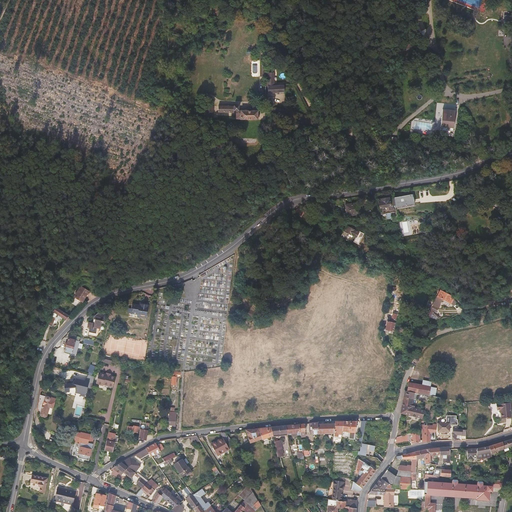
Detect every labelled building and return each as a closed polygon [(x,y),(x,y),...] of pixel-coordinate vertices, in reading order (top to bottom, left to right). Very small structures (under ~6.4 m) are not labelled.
[(274,71),(268,71),(268,73),(268,90),(284,91),(284,84),(274,83),(274,71)] [(275,102),(284,103),(284,95),(275,94),(275,102)] [(262,115),(262,106),(241,106),(241,103),(222,103),(222,108),(237,108),(241,108),(241,115),(261,115),(262,115)] [(441,129),(453,131),(456,110),(444,109),(441,129)] [(400,204),(395,205),(395,208),(414,205),(412,195),(412,194),(403,196),(403,197),(411,195),(412,199),(410,200),(410,204),(400,206),(400,204)] [(399,197),(394,198),(395,205),(400,204),(400,206),(410,204),(410,200),(412,199),(411,195),(403,197),(403,196),(403,195),(399,196),(399,197)] [(381,215),(396,212),(395,208),(395,205),(394,198),(390,199),(390,197),(378,199),(381,215)] [(506,207),(498,201),(494,207),(501,213),(506,207)] [(359,203),(348,204),(348,207),(346,207),(347,216),(361,214),(359,203)] [(310,209),(306,205),(299,207),(304,212),(306,214),(310,209)] [(304,212),(299,207),(295,212),(300,216),(304,212)] [(346,226),(344,230),(350,233),(353,235),(356,237),(353,242),(358,244),(364,234),(354,229),(355,228),(352,226),(351,228),(346,226)] [(401,277),(405,278),(406,274),(407,272),(398,269),(396,275),(402,276),(401,277)] [(80,291),(88,297),(91,292),(83,287),(80,291)] [(83,303),(88,297),(80,291),(77,289),(75,292),(78,294),(75,297),(83,303)] [(451,304),(454,297),(440,290),(436,297),(451,304)] [(435,320),(438,318),(430,309),(432,305),(434,301),(434,300),(429,298),(425,308),(427,309),(426,312),(428,313),(427,316),(435,320)] [(132,309),(130,309),(129,313),(137,315),(137,317),(146,319),(148,306),(142,304),(142,306),(138,305),(132,304),(132,309)] [(67,321),(70,316),(58,307),(54,312),(67,321)] [(101,313),(98,313),(94,317),(93,323),(89,322),(88,328),(89,328),(88,336),(95,337),(97,328),(100,329),(102,321),(104,322),(106,312),(101,311),(101,313)] [(393,332),(397,315),(393,314),(391,323),(387,322),(385,330),(393,332)] [(66,346),(65,351),(72,353),(76,340),(68,338),(67,343),(66,346)] [(181,375),(181,372),(172,371),(171,385),(176,385),(176,377),(177,375),(181,375)] [(113,387),(116,377),(111,376),(106,374),(100,373),(100,375),(98,375),(96,384),(103,386),(103,385),(113,387)] [(95,377),(88,375),(86,381),(75,379),(73,383),(73,384),(64,385),(65,393),(76,391),(86,394),(88,388),(92,389),(95,377)] [(409,383),(407,391),(429,395),(431,387),(430,387),(422,385),(409,383)] [(404,397),(413,399),(413,396),(418,397),(418,393),(405,391),(404,397)] [(50,407),(53,408),(56,399),(48,396),(47,397),(46,397),(45,398),(45,399),(45,400),(43,405),(43,407),(42,407),(41,409),(42,409),(40,414),(42,416),(45,417),(47,416),(50,407)] [(402,405),(414,407),(415,405),(412,404),(413,399),(404,397),(403,398),(402,405)] [(510,403),(496,404),(497,410),(499,410),(500,410),(500,412),(501,418),(511,418),(510,403)] [(400,413),(422,418),(424,412),(424,410),(414,408),(414,407),(402,405),(400,413)] [(169,412),(168,425),(176,425),(176,412),(169,412)] [(438,423),(438,427),(449,428),(449,425),(458,425),(458,420),(457,420),(457,416),(447,416),(447,421),(445,423),(438,423)] [(334,437),(341,438),(342,431),(343,421),(335,421),(335,423),(334,433),(334,437)] [(342,431),(349,432),(350,421),(343,421),(342,431)] [(317,424),(317,423),(309,423),(309,432),(310,432),(312,432),(312,434),(318,434),(317,424)] [(334,433),(335,423),(317,424),(318,434),(334,433)] [(296,432),(300,432),(299,424),(286,426),(287,433),(292,433),(292,436),(297,436),(296,432)] [(422,442),(430,442),(430,433),(433,432),(435,432),(436,427),(423,425),(422,442)] [(286,426),(271,427),(272,433),(282,433),(282,434),(287,433),(286,426)] [(246,430),(250,443),(262,439),(262,440),(269,438),(269,437),(273,436),(272,435),(272,433),(271,427),(246,430)] [(449,428),(438,427),(437,436),(449,436),(449,428)] [(452,440),(456,440),(456,435),(461,435),(461,440),(465,440),(466,430),(453,428),(452,434),(451,434),(452,440)] [(146,430),(140,429),(138,439),(146,441),(148,429),(146,429),(146,430)] [(89,460),(93,444),(88,443),(90,435),(81,432),(81,433),(77,432),(75,440),(76,440),(72,455),(78,456),(77,458),(89,460)] [(109,432),(104,450),(112,452),(115,442),(117,443),(119,436),(115,435),(115,434),(109,432)] [(230,441),(226,432),(220,433),(223,437),(226,443),(230,441)] [(420,433),(410,433),(401,436),(401,442),(410,441),(410,444),(420,442),(420,433)] [(226,443),(223,437),(211,443),(216,454),(229,448),(226,443)] [(511,445),(511,438),(489,446),(491,454),(504,449),(508,447),(511,446),(511,445)] [(230,441),(226,443),(229,448),(230,450),(232,454),(236,452),(232,446),(233,445),(231,440),(230,441)] [(274,441),(277,457),(280,457),(283,456),(280,440),(277,441),(274,441)] [(284,456),(292,455),(288,441),(282,442),(284,456)] [(149,453),(151,456),(161,452),(160,451),(158,446),(156,443),(146,448),(148,452),(149,453)] [(491,454),(489,446),(477,448),(467,449),(467,452),(467,459),(473,459),(476,459),(492,456),(491,454)] [(439,448),(439,455),(443,455),(443,463),(450,463),(450,455),(450,449),(450,447),(439,448)] [(230,450),(229,448),(216,454),(218,457),(230,450)] [(439,455),(439,448),(429,449),(430,456),(430,459),(433,459),(433,456),(439,455)] [(430,456),(429,449),(415,452),(416,459),(420,459),(424,458),(424,464),(430,463),(430,459),(430,456)] [(415,452),(397,456),(397,459),(402,459),(411,459),(411,466),(410,469),(406,469),(407,466),(400,465),(398,470),(396,476),(390,489),(394,489),(410,489),(410,480),(415,480),(416,459),(415,452)] [(163,459),(164,462),(167,460),(171,458),(176,456),(174,453),(163,459)] [(182,477),(190,472),(182,459),(174,464),(182,477)] [(358,459),(355,474),(358,475),(358,474),(361,476),(356,483),(362,488),(375,471),(370,467),(364,462),(358,459)] [(124,465),(122,463),(115,467),(116,467),(115,470),(121,475),(121,476),(124,472),(131,478),(135,473),(124,465)] [(396,476),(387,470),(380,479),(387,485),(385,488),(390,489),(396,476)] [(38,484),(40,488),(40,492),(45,493),(48,478),(32,475),(31,483),(38,484)] [(142,478),(137,483),(142,488),(147,483),(142,478)] [(158,485),(151,479),(147,483),(142,488),(146,491),(147,492),(150,495),(155,490),(158,485)] [(387,485),(380,479),(372,488),(385,488),(387,485)] [(334,480),(331,499),(342,501),(342,498),(345,482),(335,481),(334,480)] [(452,484),(425,481),(424,490),(424,494),(430,494),(476,498),(475,499),(488,500),(488,490),(486,490),(486,486),(482,486),(482,483),(481,482),(478,482),(478,483),(477,485),(457,484),(457,481),(456,480),(453,480),(452,481),(452,484)] [(356,483),(353,482),(352,490),(360,491),(362,488),(356,483)] [(244,500),(253,491),(250,485),(248,483),(238,494),(244,500)] [(72,505),(76,491),(58,487),(55,501),(72,505)] [(183,502),(178,495),(175,498),(171,494),(171,493),(166,489),(164,487),(159,493),(157,492),(151,502),(158,505),(162,497),(174,507),(179,504),(183,502)] [(193,495),(192,494),(187,487),(182,491),(187,498),(186,499),(193,509),(200,504),(193,495)] [(384,507),(393,507),(394,489),(390,489),(385,488),(372,488),(368,494),(384,494),(384,507)] [(205,493),(202,489),(193,495),(200,504),(193,509),(195,511),(202,511),(210,505),(208,502),(206,504),(201,497),(205,493)] [(258,500),(253,491),(244,500),(251,507),(258,500)] [(105,499),(106,496),(96,493),(93,507),(105,510),(107,500),(105,499)] [(116,496),(109,493),(107,500),(105,510),(104,511),(121,511),(113,510),(116,496)] [(430,494),(424,494),(424,499),(424,501),(424,507),(424,508),(427,509),(426,511),(434,511),(435,503),(430,502),(430,494)] [(293,502),(294,507),(303,503),(301,498),(298,500),(293,502)] [(357,500),(342,498),(342,501),(346,501),(346,506),(356,508),(357,500)] [(355,511),(356,508),(346,506),(346,501),(342,501),(331,500),(328,499),(326,511),(337,511),(337,508),(344,508),(344,511),(348,511),(347,511),(355,511)] [(251,507),(244,500),(241,505),(244,508),(243,510),(244,511),(254,511),(256,511),(251,507)] [(256,511),(261,506),(258,500),(251,507),(256,511)]
